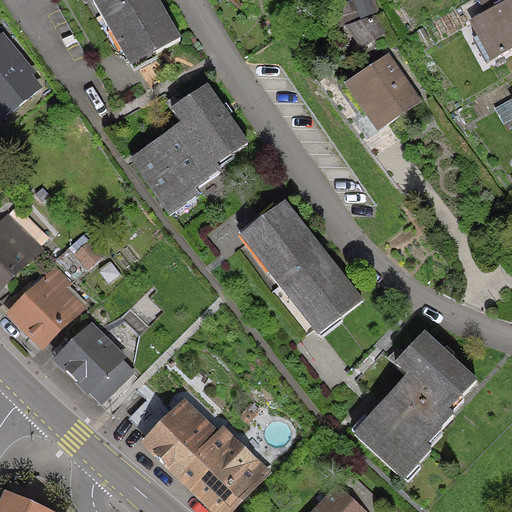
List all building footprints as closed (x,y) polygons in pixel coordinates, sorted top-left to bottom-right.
[(160,0),(94,0),(130,64),(132,64),(155,50),(181,36),(160,0)] [(375,0),(345,0),(333,4),(340,27),(346,25),(364,51),(387,34),(373,16),(382,13),(375,0)] [(511,0),(507,0),(485,11),(469,20),(477,35),(490,60),(511,48),(511,0)] [(479,0),(485,11),(507,0),(479,0)] [(37,72),(4,31),(0,34),(0,122),(43,86),(33,74),(37,72)] [(490,60),(477,35),(474,37),(487,62),(490,60)] [(158,55),(155,50),(132,64),(134,69),(158,55)] [(390,52),(345,82),(378,131),(423,100),(390,52)] [(181,122),(132,156),(171,213),(201,193),(197,187),(222,169),(218,163),(249,141),(208,82),(171,107),(181,122)] [(511,99),(495,108),(504,124),(511,119),(511,99)] [(50,195),(43,188),(36,195),(42,202),(50,195)] [(285,198),(240,233),(318,334),(319,334),(341,317),(364,299),(285,198)] [(9,213),(0,221),(0,291),(44,249),(9,213)] [(69,247),(75,254),(89,242),(91,241),(85,234),(69,247)] [(89,242),(75,254),(87,269),(102,257),(89,242)] [(72,282),(55,265),(6,313),(43,350),(87,307),(85,305),(67,287),(69,285),(72,282)] [(87,303),(69,285),(67,287),(85,305),(87,303)] [(343,320),(341,317),(319,334),(322,337),(343,320)] [(92,321),(53,360),(65,372),(68,370),(78,380),(76,382),(88,395),(90,393),(101,405),(135,372),(124,360),(127,357),(92,321)] [(478,377),(425,329),(396,362),(408,373),(354,432),(408,481),(421,467),(418,464),(433,447),(431,445),(443,432),(440,429),(455,413),(453,411),(464,398),(461,396),(478,377)] [(147,436),(171,411),(145,384),(137,391),(148,400),(128,419),(147,436)] [(147,436),(140,443),(212,511),(233,511),(272,472),(223,425),(219,430),(184,397),(171,411),(147,436)] [(367,511),(337,484),(311,511),(367,511)] [(0,500),(0,511),(55,511),(5,489),(0,500)]
